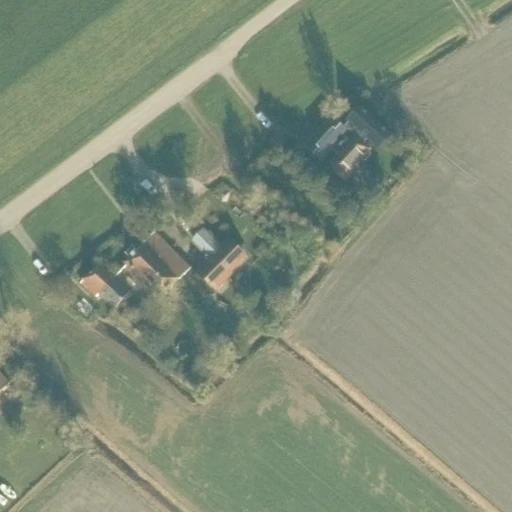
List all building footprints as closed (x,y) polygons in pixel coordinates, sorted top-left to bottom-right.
[(322,162),(340,143),(346,137),(347,136),(330,120),(306,147),(322,162)] [(364,162),(371,155),(370,151),(377,143),(362,129),(350,142),(346,137),(340,143),(345,147),(327,166),(342,181),(360,162),(364,162)] [(221,246),(203,229),(189,243),(206,260),(194,272),(215,293),(249,260),(228,239),(221,246)] [(179,282),(190,270),(154,234),(123,263),(159,298),(178,281),(179,282)] [(115,311),(129,295),(97,266),(80,284),(96,298),(99,296),(115,311)] [(76,309),(81,303),(74,296),(68,301),(76,309)] [(126,335),(134,327),(117,311),(109,319),(126,335)] [(0,406),(15,392),(0,376),(0,406)]
